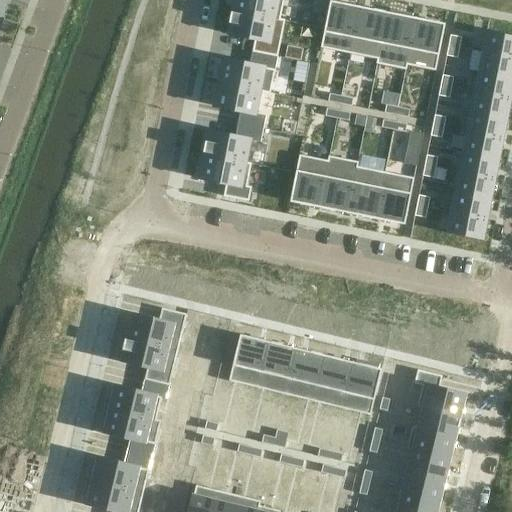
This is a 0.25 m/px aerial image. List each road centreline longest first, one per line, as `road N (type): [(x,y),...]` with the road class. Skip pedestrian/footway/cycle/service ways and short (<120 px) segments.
road 1 (residential): [(507,299),(146,220)]
road 2 (residential): [(146,220),(108,245),(42,511)]
road 3 (residential): [(146,220),(191,0)]
road 4 (residential): [(465,511),(507,299)]
road 5 (residential): [(0,160),(56,0)]
